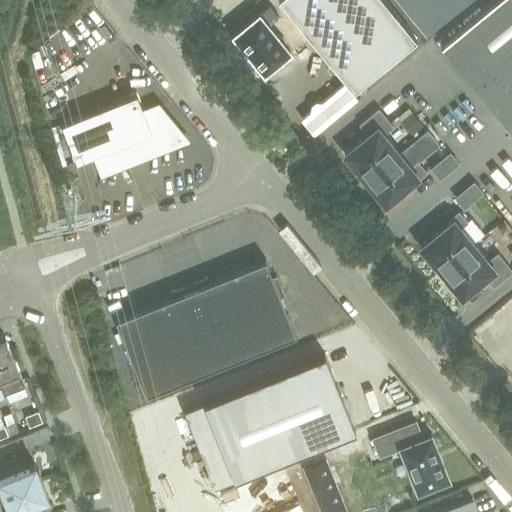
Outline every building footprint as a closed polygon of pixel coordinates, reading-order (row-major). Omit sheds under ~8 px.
[(415,38),(383,0),(279,0),(353,89),(415,38)] [(461,0),(401,0),(426,30),(461,0)] [(476,86),(511,56),(511,0),(493,0),(441,43),(440,43),(476,86)] [(259,12),(233,33),(264,71),(268,68),(279,60),(290,50),(268,23),(259,12)] [(136,92),(99,107),(77,50),(38,66),(76,160),(95,153),(102,172),(185,139),(158,105),(144,111),(136,92)] [(511,56),(476,86),(511,130),(511,56)] [(352,168),(361,180),(397,150),(383,133),(393,125),(379,108),(360,124),(368,133),(344,153),(355,166),(352,168)] [(397,150),(361,180),(371,192),(374,189),(385,202),(416,176),(418,178),(426,172),(418,162),(411,167),(397,150)] [(431,167),(439,178),(458,162),(450,152),(431,167)] [(473,181),(455,197),(463,207),(482,191),(473,181)] [(428,261),(438,273),(474,243),(460,227),(467,221),(458,211),(451,218),(452,219),(420,245),(431,259),(428,261)] [(474,243),(438,273),(447,284),(450,282),(461,295),(485,276),(493,285),(511,270),(497,252),(488,260),(474,243)] [(227,273),(258,348),(295,333),(280,296),(284,294),(276,275),(272,276),(265,258),(227,273)] [(189,284),(220,363),(258,348),(227,273),(208,281),(207,277),(189,284)] [(153,303),(183,378),(220,363),(189,284),(170,291),(172,295),(153,303)] [(183,378),(153,303),(115,318),(145,393),(183,378)] [(0,337),(0,382),(2,387),(5,395),(25,386),(5,336),(0,337)] [(356,430),(325,352),(183,409),(214,486),(356,430)] [(29,426),(42,421),(37,408),(24,413),(29,426)] [(400,447),(417,490),(431,484),(432,488),(444,483),(442,480),(448,478),(430,433),(421,437),(415,420),(371,437),(379,455),(400,447)] [(0,485),(4,495),(41,480),(34,462),(28,465),(24,453),(0,462),(0,485)] [(346,511),(325,459),(303,468),(320,511),(346,511)] [(41,480),(4,495),(9,509),(3,511),(39,511),(46,509),(41,498),(48,496),(41,480)] [(435,511),(477,511),(472,498),(435,511)]
